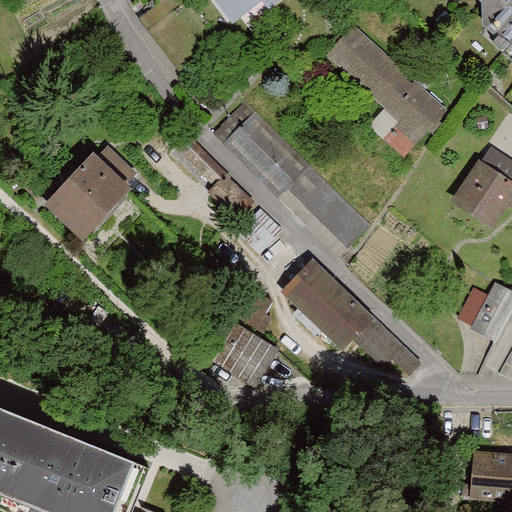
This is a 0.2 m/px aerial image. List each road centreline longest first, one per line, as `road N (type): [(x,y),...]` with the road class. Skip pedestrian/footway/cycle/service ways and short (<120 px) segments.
road 1 (residential): [(477,399),(216,153),(169,97),(111,0)]
road 2 (track): [(206,397),(175,358),(0,194)]
road 3 (residential): [(477,399),(251,407),(206,397)]
